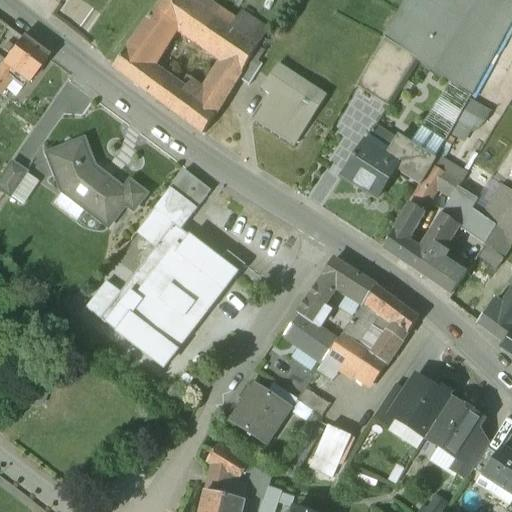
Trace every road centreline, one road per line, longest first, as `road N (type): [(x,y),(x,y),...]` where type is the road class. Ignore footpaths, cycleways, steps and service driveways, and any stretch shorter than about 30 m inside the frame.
road 1 (unclassified): [(325,237),(181,144),(0,5)]
road 2 (residential): [(150,511),(325,237)]
road 3 (unclassified): [(511,387),(436,314),(325,237)]
